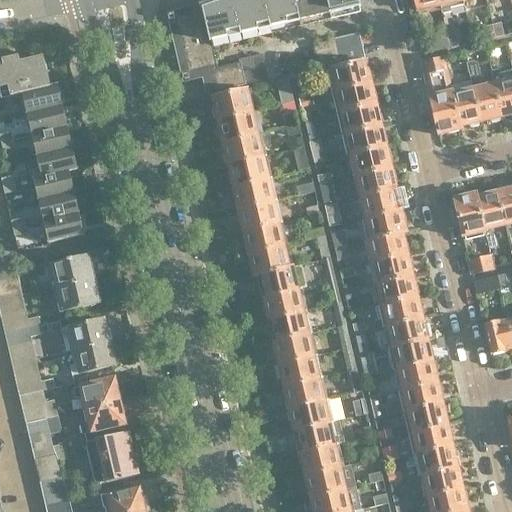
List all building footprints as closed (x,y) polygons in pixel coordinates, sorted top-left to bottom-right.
[(201,6),(209,42),(211,41),(213,48),(242,41),(231,0),(215,0),(201,4),(201,6)] [(263,0),(231,0),(242,41),(272,34),(263,0)] [(295,0),(263,0),(272,34),(302,27),(295,0)] [(327,0),(295,0),(302,27),(332,20),(327,0)] [(358,0),(327,0),(332,20),(362,13),(358,0)] [(414,0),(419,15),(441,10),(438,0),(414,0)] [(464,4),(462,0),(438,0),(441,10),(442,14),(451,12),(450,8),(464,4)] [(201,6),(173,17),(187,77),(206,73),(211,93),(245,85),(242,72),(239,63),(224,67),(218,68),(213,48),(211,41),(209,42),(201,6)] [(501,23),(493,25),(496,37),(503,36),(501,23)] [(493,25),(483,27),(486,39),(496,37),(493,25)] [(445,26),(436,28),(439,39),(422,42),(425,54),(450,48),(447,36),(445,26)] [(362,45),(359,32),(335,37),(338,50),(362,45)] [(463,45),(473,43),(471,33),(460,35),(463,45)] [(447,36),(450,48),(458,46),(455,34),(447,36)] [(338,50),(335,37),(311,43),(314,56),(338,50)] [(364,57),(362,45),(338,50),(341,63),(364,57)] [(341,63),(338,50),(314,56),(317,68),(341,63)] [(239,60),(239,63),(242,72),(266,67),(263,54),(239,60)] [(18,57),(0,61),(0,99),(10,97),(49,87),(43,58),(19,63),(18,57)] [(445,57),(421,62),(424,76),(448,71),(445,57)] [(493,83),(502,117),(511,115),(511,116),(511,78),(502,81),(496,58),(487,60),(493,83)] [(329,69),(329,70),(334,93),(371,84),(370,82),(372,80),(371,73),(368,71),(365,60),(329,69)] [(474,61),(467,63),(481,122),(490,120),(491,122),(500,121),(501,118),(502,117),(493,83),(482,85),(477,63),(474,61)] [(266,67),(242,72),(245,85),(269,80),(266,67)] [(429,75),(424,76),(439,136),(461,130),(460,127),(462,127),(453,92),(453,90),(452,90),(448,72),(448,71),(429,75)] [(307,75),(294,79),(296,87),(309,84),(307,75)] [(281,105),(293,102),(290,91),(288,80),(275,83),(281,106),(281,105)] [(371,84),(334,93),(340,115),(376,106),(376,103),(377,101),(376,94),(373,92),(371,84)] [(49,87),(10,97),(12,107),(24,104),(27,116),(62,108),(57,85),(49,87)] [(481,122),(473,87),(453,92),(462,127),(469,125),(471,127),(479,126),(480,123),(481,122)] [(212,97),(212,98),(215,108),(213,111),(214,117),(217,119),(218,122),(254,114),(248,88),(212,97)] [(311,96),(298,100),(300,109),(314,106),(311,96)] [(293,102),(281,105),(283,114),(295,112),(294,106),(293,102)] [(376,106),(340,115),(345,136),(381,127),(380,125),(382,122),(381,116),(378,114),(376,106)] [(62,108),(27,116),(32,137),(67,129),(62,108)] [(254,114),(218,122),(220,130),(218,133),(220,140),(222,141),(223,144),(259,136),(254,114)] [(306,132),(318,129),(316,121),(304,124),(306,132)] [(301,135),(299,125),(286,128),(288,138),(301,135)] [(381,127),(345,136),(349,156),(386,147),(385,146),(387,143),(385,137),(383,135),(381,127)] [(67,129),(32,137),(37,158),(72,150),(67,129)] [(307,135),(309,143),(321,140),(319,132),(307,135)] [(11,133),(0,135),(0,139),(1,144),(13,141),(11,133)] [(259,136),(223,144),(225,152),(223,155),(225,162),(227,164),(228,167),(265,159),(259,136)] [(321,140),(309,143),(314,164),(326,162),(321,140)] [(13,141),(1,144),(3,151),(14,148),(13,141)] [(311,169),(306,147),(294,150),(299,172),(311,169)] [(386,147),(349,156),(354,176),(391,168),(389,159),(390,157),(388,150),(386,149),(386,147)] [(72,150),(37,158),(42,180),(69,173),(68,172),(77,170),(72,150)] [(265,159),(228,167),(230,174),(229,177),(230,184),(233,186),(233,187),(269,179),(265,159)] [(391,168),(354,176),(359,198),(396,190),(394,181),(395,178),(394,172),(391,169),(391,168)] [(42,180),(34,181),(38,201),(73,193),(69,173),(42,180)] [(317,177),(319,186),(333,182),(331,174),(317,177)] [(12,177),(1,180),(3,187),(14,184),(12,177)] [(269,179),(233,187),(234,189),(232,192),(234,198),(236,200),(238,209),(274,201),(269,179)] [(333,182),(319,186),(324,207),(338,203),(333,182)] [(298,196),(314,192),(312,183),(296,187),(298,196)] [(14,184),(3,187),(5,194),(16,192),(14,184)] [(506,190),(497,192),(505,227),(511,225),(511,185),(507,187),(506,190)] [(396,190),(359,198),(364,220),(401,211),(399,203),(400,200),(399,193),(396,191),(396,190)] [(505,227),(497,192),(495,192),(494,190),(486,192),(485,195),(477,197),(485,232),(505,227)] [(73,193),(38,201),(43,222),(78,214),(73,193)] [(477,197),(476,194),(454,199),(463,239),(485,234),(485,232),(477,197)] [(274,201),(238,209),(239,211),(237,214),(239,221),(242,223),(243,231),(280,223),(274,201)] [(338,203),(324,207),(329,229),(343,226),(338,203)] [(307,217),(320,214),(318,206),(305,209),(307,217)] [(401,211),(364,220),(369,241),(402,234),(406,233),(404,223),(405,221),(404,214),(401,212),(401,211)] [(78,214),(43,222),(48,243),(83,235),(78,214)] [(22,219),(11,222),(13,230),(24,227),(22,219)] [(280,223),(243,231),(244,234),(243,236),(244,243),(247,245),(249,253),(285,245),(280,223)] [(24,227),(13,230),(14,237),(26,234),(24,227)] [(316,238),(325,236),(323,228),(311,231),(303,238),(304,241),(316,238)] [(331,236),(334,250),(348,246),(344,233),(331,236)] [(369,241),(365,242),(370,264),(407,255),(406,253),(408,251),(406,245),(404,243),(402,234),(369,241)] [(330,258),(325,236),(316,238),(321,261),(330,258)] [(494,237),(486,239),(489,248),(496,247),(494,237)] [(285,245),(249,253),(249,256),(248,258),(249,266),(252,267),(254,277),(258,276),(290,266),(285,245)] [(348,246),(334,250),(337,263),(351,259),(348,246)] [(407,255),(370,264),(375,285),(412,276),(411,275),(413,272),(411,265),(409,264),(407,255)] [(49,265),(50,270),(49,270),(54,289),(94,280),(88,256),(49,265)] [(473,260),(468,261),(471,275),(477,273),(477,275),(495,270),(491,256),(473,260)] [(336,281),(330,258),(321,261),(327,283),(336,281)] [(15,265),(0,267),(0,282),(18,278),(15,265)] [(290,266),(258,276),(259,280),(257,283),(259,289),(261,291),(263,298),(300,290),(294,265),(290,266)] [(353,268),(339,272),(341,281),(355,277),(353,268)] [(506,274),(498,276),(501,290),(502,293),(510,291),(506,274)] [(412,276),(375,285),(380,306),(417,298),(416,296),(418,293),(416,287),(414,286),(412,276)] [(478,281),(473,282),(476,295),(482,294),(501,290),(498,276),(478,281)] [(18,278),(0,282),(0,295),(21,291),(18,278)] [(94,280),(54,289),(58,309),(59,308),(60,313),(99,304),(94,280)] [(341,303),(336,281),(327,283),(332,305),(341,303)] [(300,290),(263,298),(264,301),(262,304),(264,310),(266,311),(269,322),(305,313),(300,290)] [(358,290),(344,293),(347,303),(360,299),(358,290)] [(21,291),(0,295),(0,309),(24,304),(21,291)] [(419,306),(417,298),(380,306),(374,308),(377,320),(383,319),(385,327),(422,318),(421,316),(423,314),(422,308),(419,306)] [(346,325),(341,303),(332,305),(337,327),(346,325)] [(24,304),(0,309),(0,314),(2,322),(26,316),(24,304)] [(305,313),(269,322),(271,331),(269,333),(270,339),(273,341),(274,343),(310,335),(305,313)] [(26,316),(2,322),(5,334),(40,326),(38,318),(27,320),(26,316)] [(422,318),(385,327),(390,349),(427,340),(426,338),(428,335),(426,329),(424,327),(422,318)] [(64,329),(65,333),(68,332),(72,352),(109,343),(104,319),(64,329)] [(488,324),(483,325),(490,356),(507,352),(506,350),(511,348),(511,340),(507,320),(500,321),(488,324)] [(352,327),(354,336),(367,333),(365,324),(352,327)] [(351,347),(346,325),(337,327),(342,349),(351,347)] [(40,326),(5,334),(8,347),(31,342),(30,338),(43,335),(40,326)] [(367,333),(354,336),(357,347),(370,343),(367,333)] [(310,335),(274,343),(274,344),(272,347),(274,354),(277,356),(278,363),(315,355),(310,335)] [(427,340),(390,349),(395,369),(432,360),(431,359),(433,356),(431,351),(429,349),(427,340)] [(31,342),(8,347),(10,359),(34,354),(31,342)] [(109,343),(72,352),(76,370),(74,370),(75,375),(115,366),(109,343)] [(357,370),(351,347),(342,349),(348,372),(357,370)] [(359,356),(364,377),(375,375),(372,363),(376,362),(374,352),(359,356)] [(34,354),(10,359),(13,371),(37,366),(34,354)] [(315,355),(278,363),(279,366),(278,370),(279,376),(282,378),(284,386),(320,378),(315,355)] [(432,360),(395,369),(400,390),(437,381),(434,372),(436,370),(435,363),(432,362),(432,360)] [(37,366),(13,371),(16,383),(39,378),(37,366)] [(362,392),(357,370),(348,372),(353,394),(362,392)] [(39,378),(16,383),(19,397),(39,392),(43,391),(54,389),(53,380),(41,382),(39,378)] [(320,378),(284,386),(284,389),(283,392),(284,398),(287,399),(289,408),(326,400),(320,378)] [(114,379),(80,387),(80,388),(72,390),(75,400),(82,398),(82,399),(86,399),(88,410),(120,403),(119,399),(120,397),(119,391),(117,390),(114,379)] [(437,381),(400,390),(405,411),(442,402),(440,394),(441,392),(440,385),(437,383),(437,381)] [(367,390),(369,398),(383,395),(381,387),(367,390)] [(43,391),(39,392),(19,397),(26,424),(46,420),(58,417),(54,401),(45,403),(43,391)] [(386,407),(383,408),(380,396),(369,398),(374,420),(388,416),(386,407)] [(356,417),(367,414),(364,399),(352,402),(356,417)] [(326,400),(289,408),(289,411),(288,414),(289,420),(292,422),(294,430),(331,422),(326,400)] [(442,402),(405,411),(410,432),(447,424),(445,415),(446,413),(445,406),(442,405),(442,402)] [(83,435),(85,435),(90,434),(91,434),(125,426),(122,415),(124,413),(123,407),(120,405),(120,403),(88,410),(91,421),(88,422),(88,423),(80,425),(83,435)] [(58,417),(46,420),(49,431),(50,435),(61,433),(58,417)] [(46,420),(26,424),(29,436),(49,431),(46,420)] [(331,422),(294,430),(294,433),(293,436),(294,442),(297,444),(299,453),(336,444),(331,422)] [(447,424),(410,432),(415,454),(452,445),(450,437),(451,434),(450,427),(447,426),(447,424)] [(364,439),(373,437),(371,428),(362,430),(364,439)] [(377,433),(380,442),(393,439),(391,430),(377,433)] [(49,431),(29,436),(31,449),(52,444),(50,435),(49,431)] [(94,441),(86,442),(85,443),(94,486),(105,483),(105,484),(137,476),(127,433),(116,436),(94,440),(94,441)] [(52,444),(31,449),(34,460),(55,455),(53,447),(52,444)] [(336,444),(299,453),(300,455),(298,458),(300,465),(302,466),(304,475),(341,466),(336,444)] [(64,445),(53,447),(55,455),(57,463),(68,460),(64,445)] [(452,445),(415,454),(420,475),(457,466),(455,458),(456,456),(455,449),(452,447),(452,445)] [(381,450),(385,463),(401,459),(398,446),(381,450)] [(365,462),(378,459),(375,450),(363,453),(365,462)] [(34,460),(37,472),(58,466),(57,463),(55,455),(34,460)] [(58,466),(37,472),(40,484),(62,478),(58,466)] [(341,466),(304,475),(305,478),(303,480),(305,487),(307,489),(309,498),(347,489),(341,466)] [(457,466),(420,475),(425,496),(462,488),(460,479),(462,476),(460,470),(457,468),(457,466)] [(371,484),(383,481),(381,472),(369,475),(371,484)] [(388,476),(390,484),(404,481),(402,472),(388,476)] [(62,478),(40,484),(42,496),(66,490),(62,478)] [(140,488),(101,497),(100,489),(68,496),(69,501),(70,504),(79,502),(83,502),(84,508),(102,504),(103,509),(109,507),(109,511),(136,511),(148,509),(145,497),(142,498),(140,488)] [(462,488),(425,496),(428,511),(453,511),(467,509),(465,501),(467,498),(465,491),(462,489),(462,488)] [(347,489),(309,498),(310,500),(308,503),(310,510),(313,511),(312,511),(348,511),(352,511),(347,489)] [(66,490),(42,496),(45,507),(69,501),(68,496),(66,490)] [(393,497),(395,506),(407,503),(409,502),(407,493),(393,497)] [(375,507),(388,504),(386,495),(372,498),(375,507)] [(69,501),(45,507),(46,511),(71,511),(70,504),(69,501)] [(395,506),(396,511),(409,511),(407,503),(395,506)]
